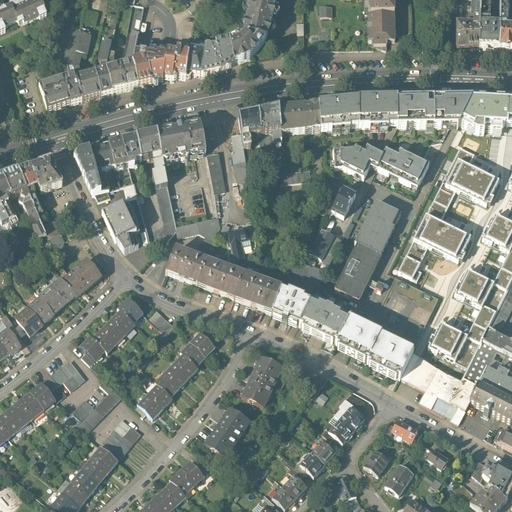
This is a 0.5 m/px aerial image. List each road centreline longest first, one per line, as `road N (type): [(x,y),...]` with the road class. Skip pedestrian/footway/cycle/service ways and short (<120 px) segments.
road 1 (primary): [(54,139),(211,99),(311,84),(511,81)]
road 2 (residential): [(254,335),(200,418),(115,511)]
road 3 (residential): [(0,391),(125,277)]
road 4 (residential): [(54,139),(100,246),(125,277)]
road 5 (residential): [(254,335),(390,405)]
road 6 (residential): [(125,277),(172,306),(254,335)]
road 7 (residential): [(390,405),(511,470)]
